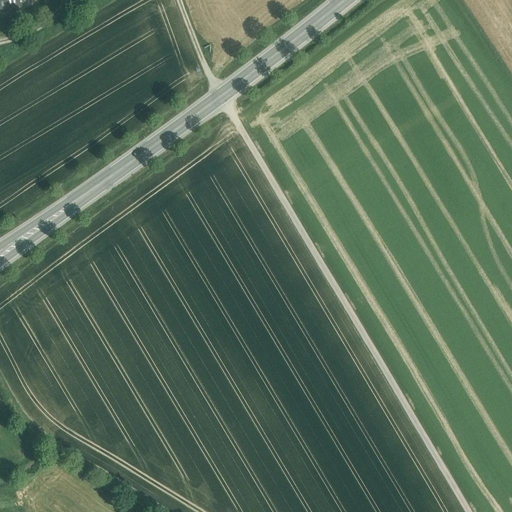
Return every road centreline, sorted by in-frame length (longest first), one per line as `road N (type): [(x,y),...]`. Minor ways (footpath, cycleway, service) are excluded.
road 1 (track): [(471,511),(202,58)]
road 2 (secondary): [(0,254),(347,0)]
